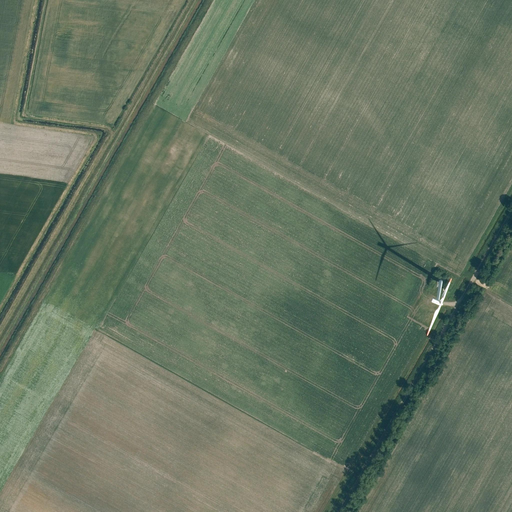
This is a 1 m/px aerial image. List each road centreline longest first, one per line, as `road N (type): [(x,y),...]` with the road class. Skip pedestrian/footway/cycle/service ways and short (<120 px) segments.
road 1 (track): [(191,0),(0,333)]
road 2 (track): [(341,511),(511,213)]
